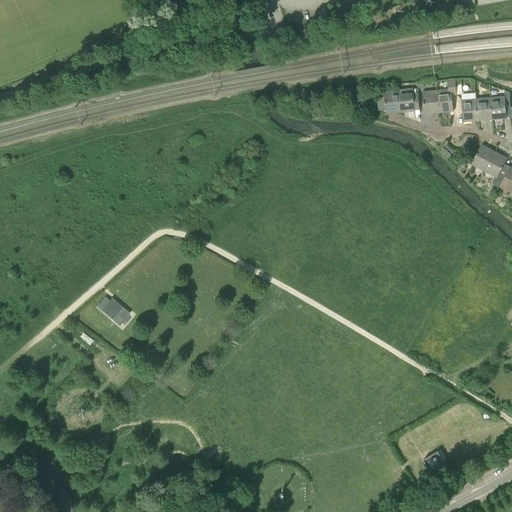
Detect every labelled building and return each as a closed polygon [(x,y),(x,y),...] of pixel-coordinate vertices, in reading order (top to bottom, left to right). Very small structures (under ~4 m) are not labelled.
[(438,113),(439,113),(453,111),(452,95),(457,95),(456,79),(448,79),(448,89),(437,90),(438,113)] [(414,93),(413,88),(398,90),(400,112),(420,110),(418,92),(414,93)] [(400,112),(398,90),(384,91),(385,97),(379,97),(381,110),(386,110),(386,114),(400,112)] [(424,114),(438,113),(437,90),(422,92),(424,114)] [(505,96),(490,97),(491,120),(511,118),(511,110),(511,107),(506,107),(505,100),(505,96)] [(476,121),(491,120),(490,97),(475,99),(476,121)] [(463,122),(476,121),(475,99),(462,100),(463,122)] [(484,172),(494,152),(482,145),(471,165),(484,172)] [(495,152),(484,172),(497,179),(496,182),(501,185),(504,179),(498,176),(507,159),(495,152)] [(120,326),(130,313),(107,295),(97,307),(120,326)] [(432,474),(446,466),(438,451),(423,460),(432,474)]
